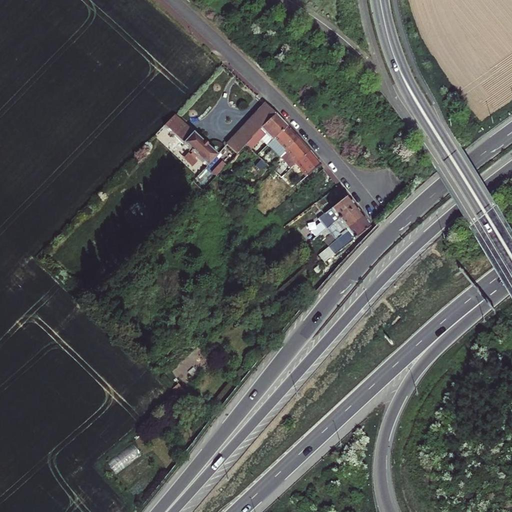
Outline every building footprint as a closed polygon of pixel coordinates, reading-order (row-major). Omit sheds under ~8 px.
[(264,102),(224,144),(235,154),(251,138),(264,124),(276,113),(264,102)] [(166,121),(176,131),(186,121),(176,111),(166,121)] [(276,113),(264,124),(251,138),(257,144),(267,133),(273,141),(276,138),(290,126),(284,121),(276,113)] [(184,138),(194,128),(186,121),(176,131),(184,138)] [(290,126),(276,138),(273,141),(284,153),(286,151),(301,138),(296,133),(290,126)] [(184,138),(208,161),(218,150),(197,131),(194,128),(184,138)] [(301,138),(286,151),(298,164),(313,152),(307,145),(306,143),(301,138)] [(313,152),(298,164),(306,174),(321,162),(317,157),(313,152)] [(291,176),(287,179),(292,186),(297,182),(291,176)] [(347,196),(325,213),(333,223),(354,205),(351,201),(347,196)] [(359,211),(354,205),(333,223),(342,235),(363,216),(359,211)] [(367,221),(363,216),(342,235),(330,245),(339,255),(371,227),(367,221)] [(318,234),(327,227),(323,222),(314,229),(318,234)] [(332,233),(327,227),(318,234),(319,235),(323,241),(332,233)] [(339,255),(330,245),(321,253),(329,264),(339,255)] [(175,382),(170,387),(178,394),(183,389),(175,382)] [(110,461),(116,472),(142,458),(136,447),(110,461)]
